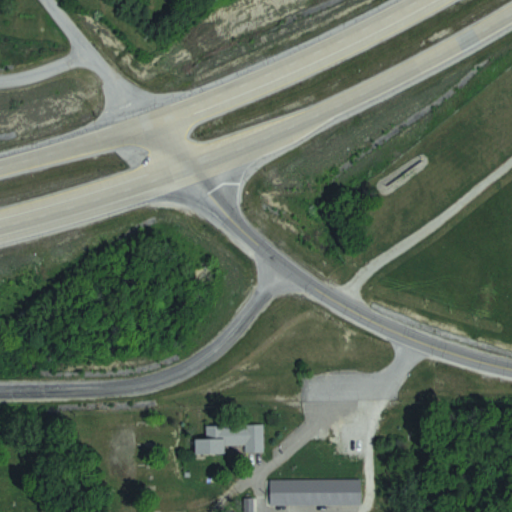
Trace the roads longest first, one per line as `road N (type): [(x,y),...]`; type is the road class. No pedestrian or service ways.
road 1 (trunk): [(0,220),(243,144),(408,70),(511,12)]
road 2 (trunk): [(416,0),(146,126),(0,164)]
road 3 (secondary): [(146,126),(261,251),(312,287),(414,340),(511,367)]
road 4 (residential): [(0,390),(154,378),(203,352),(273,259)]
